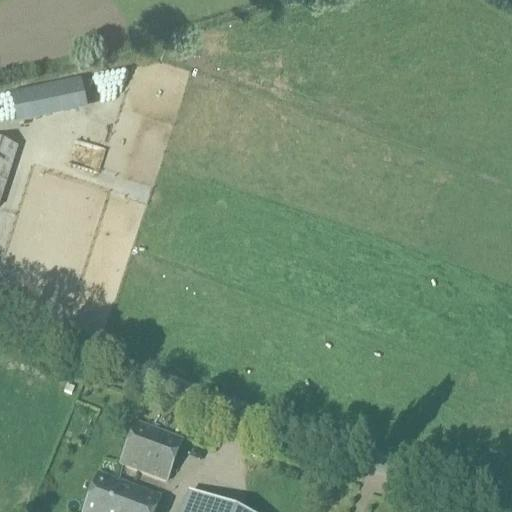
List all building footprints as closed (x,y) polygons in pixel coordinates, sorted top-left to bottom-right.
[(180,145),(185,124),(176,122),(172,143),(180,145)] [(0,200),(17,148),(0,142),(0,200)] [(180,442),(137,427),(122,468),(165,483),(180,442)] [(154,511),(159,500),(98,477),(85,511),(154,511)] [(225,511),(191,498),(185,511),(225,511)]
